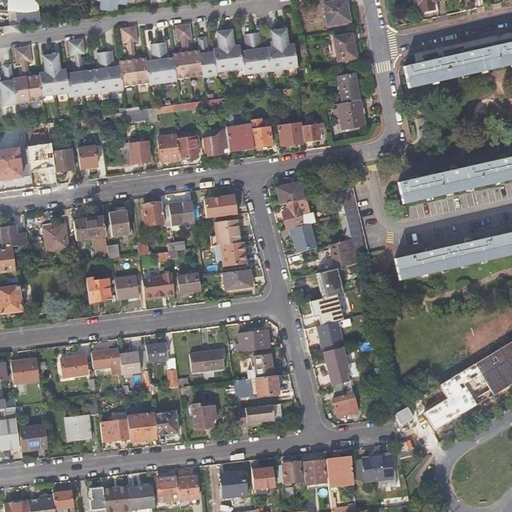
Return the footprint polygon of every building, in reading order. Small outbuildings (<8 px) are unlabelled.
[(33,22),(40,21),(38,0),(6,0),(7,11),(23,12),(24,12),(31,11),(33,22)] [(97,0),(100,1),(99,10),(115,12),(116,8),(126,9),(127,0),(97,0)] [(346,0),(342,0),(324,3),(328,25),(350,21),(346,0)] [(417,0),(420,12),(434,9),(433,1),(440,0),(417,0)] [(26,23),(33,22),(31,11),(24,12),(26,23)] [(19,32),(18,24),(10,26),(2,27),(3,34),(19,32)] [(113,68),(111,51),(96,53),(98,70),(81,72),(79,55),(84,54),(82,39),(68,41),(70,56),(75,55),(78,72),(66,74),(66,70),(60,71),(58,54),(43,57),(45,73),(39,73),(39,75),(28,77),(26,62),(31,61),(29,47),(14,49),(17,63),(22,63),(24,77),(12,79),(10,65),(3,66),(5,82),(0,82),(0,89),(2,106),(43,101),(42,97),(69,93),(70,98),(123,90),(123,87),(150,83),(150,85),(176,82),(176,81),(202,77),(202,79),(216,76),(216,73),(242,69),(243,75),(296,68),(293,45),(287,45),(285,29),(270,31),(272,47),(261,49),(258,33),(243,35),(245,51),(239,52),(239,46),(233,47),(231,31),(215,33),(218,49),(212,50),(212,53),(206,53),(204,37),(197,38),(198,51),(187,52),(185,40),(191,39),(189,25),(174,27),(176,41),(182,40),(183,53),(172,54),(172,58),(166,59),(164,43),(149,45),(151,61),(146,62),(145,58),(134,60),(131,42),(137,42),(135,27),(120,29),(122,44),(128,43),(130,60),(118,62),(119,67),(113,68)] [(353,34),(335,37),(339,62),(357,58),(353,34)] [(446,57),(405,66),(409,87),(511,64),(511,37),(445,53),(446,57)] [(343,103),(360,100),(355,75),(339,78),(343,103)] [(221,99),(222,105),(247,101),(246,96),(221,99)] [(197,103),(198,109),(222,106),(222,105),(221,99),(197,103)] [(364,125),(360,100),(343,103),(338,104),(342,130),(364,125)] [(173,113),(198,110),(198,109),(197,103),(172,106),(173,113)] [(148,118),(149,125),(157,124),(156,115),(173,113),(172,106),(155,108),(147,110),(148,118)] [(147,110),(147,109),(132,112),(133,120),(148,118),(147,110)] [(250,121),(250,125),(253,148),(273,146),(270,127),(261,128),(259,120),(250,121)] [(324,129),(323,123),(301,126),(302,133),(303,143),(320,140),(319,133),(321,133),(321,129),(324,129)] [(225,128),(225,129),(228,148),(229,153),(254,150),(253,148),(250,125),(225,128)] [(201,138),(204,157),(224,154),(224,149),(228,148),(225,129),(221,130),(214,136),(201,138)] [(303,143),(302,133),(279,136),(281,146),(303,143)] [(177,141),(176,135),(158,138),(162,163),(180,161),(179,160),(177,141)] [(177,141),(179,160),(197,158),(196,149),(200,149),(198,138),(177,141)] [(121,166),(150,162),(147,144),(129,146),(129,150),(119,151),(121,166)] [(78,149),(81,169),(98,167),(95,147),(78,149)] [(0,180),(31,176),(27,148),(0,151),(0,180)] [(53,153),(53,156),(54,162),(56,173),(75,170),(72,150),(53,153)] [(511,157),(399,183),(403,204),(511,179),(511,157)] [(280,205),(286,204),(303,199),(298,179),(275,185),(280,205)] [(338,183),(340,191),(351,189),(349,181),(338,183)] [(345,215),(338,190),(331,192),(337,217),(345,215)] [(206,219),(236,215),(233,198),(229,195),(203,199),(204,206),(205,206),(206,217),(205,217),(206,219)] [(303,199),(286,204),(287,208),(281,209),(286,228),(301,224),(299,216),(307,214),(307,213),(304,199),(303,199)] [(164,224),(164,226),(194,222),(194,220),(191,202),(162,206),(164,224)] [(164,224),(162,206),(161,203),(142,206),(143,212),(144,222),(145,227),(164,224)] [(110,237),(129,235),(126,211),(108,213),(110,237)] [(313,212),(307,213),(307,214),(299,216),(301,224),(315,221),(313,212)] [(350,239),(345,215),(337,217),(336,217),(342,241),(350,239)] [(72,221),(75,240),(105,236),(102,217),(72,221)] [(217,245),(220,244),(238,242),(235,219),(214,221),(217,245)] [(298,253),(317,248),(311,223),(292,228),(298,253)] [(0,231),(2,248),(11,247),(27,244),(26,234),(23,234),(16,235),(15,225),(8,226),(0,226),(0,231)] [(45,253),(67,250),(64,226),(41,228),(45,253)] [(511,232),(396,259),(400,280),(511,254),(511,232)] [(355,264),(350,239),(342,241),(327,245),(330,258),(332,257),(335,269),(336,268),(355,264)] [(137,246),(138,255),(151,253),(151,251),(148,251),(147,245),(146,241),(136,242),(137,246)] [(238,242),(220,244),(222,266),(244,263),(241,241),(238,242)] [(167,243),(168,251),(176,250),(175,242),(167,243)] [(112,258),(118,258),(117,245),(106,246),(108,259),(112,258)] [(76,249),(76,248),(69,248),(71,264),(78,263),(77,256),(76,249)] [(0,271),(14,270),(11,249),(0,249),(0,271)] [(176,250),(168,251),(169,259),(170,264),(178,263),(176,250)] [(168,251),(154,253),(155,261),(169,259),(168,251)] [(325,297),(342,293),(336,268),(335,269),(319,272),(325,297)] [(248,269),(221,273),(223,290),(250,286),(248,269)] [(141,279),(144,298),(174,294),(171,272),(162,273),(163,277),(141,279)] [(187,289),(198,288),(196,273),(177,276),(179,293),(187,292),(187,289)] [(86,278),(89,303),(110,300),(108,279),(92,281),(92,278),(86,278)] [(114,280),(117,299),(138,297),(135,278),(114,280)] [(361,288),(359,278),(352,280),(354,290),(361,288)] [(0,310),(0,314),(21,311),(17,286),(0,288),(0,310)] [(339,327),(350,324),(348,317),(337,319),(335,309),(313,315),(318,335),(340,330),(339,327)] [(371,333),(368,320),(356,323),(359,336),(371,333)] [(236,352),(268,348),(266,329),(237,333),(238,345),(235,345),(236,352)] [(511,342),(441,385),(449,398),(420,417),(431,435),(507,388),(511,383),(511,342)] [(145,350),(146,362),(166,360),(166,359),(164,343),(144,345),(145,350)] [(330,386),(333,385),(346,382),(341,360),(343,359),(340,347),(322,352),(330,386)] [(117,348),(90,352),(92,368),(108,366),(109,373),(120,372),(119,365),(118,354),(117,348)] [(145,350),(136,352),(139,372),(142,371),(147,371),(146,362),(145,350)] [(201,353),(203,372),(223,369),(220,351),(201,353)] [(120,372),(120,374),(139,372),(136,352),(118,354),(119,365),(120,372)] [(203,372),(201,353),(188,355),(190,373),(203,372)] [(247,378),(271,375),(269,354),(253,356),(255,368),(246,369),(247,378)] [(62,377),(86,374),(84,356),(60,359),(62,377)] [(175,369),(174,358),(166,359),(166,360),(167,370),(175,369)] [(10,363),(11,374),(12,379),(13,387),(39,383),(36,360),(10,363)] [(0,380),(3,381),(12,379),(11,374),(6,374),(4,363),(0,363),(0,380)] [(176,379),(175,369),(167,370),(169,386),(177,386),(176,379)] [(247,378),(232,380),(233,388),(246,387),(255,386),(256,396),(278,393),(275,374),(271,375),(247,378)] [(186,378),(176,379),(177,386),(187,385),(186,378)] [(346,382),(333,385),(336,397),(331,398),(336,416),(349,413),(350,415),(356,413),(356,411),(357,411),(350,381),(346,382)] [(187,385),(177,386),(178,395),(190,394),(189,385),(187,385)] [(98,412),(96,398),(88,399),(89,414),(98,412)] [(282,418),(280,402),(273,403),(274,419),(282,418)] [(273,403),(236,407),(238,426),(247,425),(247,422),(274,419),(273,403)] [(192,429),(211,427),(210,419),(213,418),(212,406),(197,408),(197,412),(190,413),(192,429)] [(153,413),(155,435),(177,432),(174,410),(153,413)] [(126,416),(125,411),(112,413),(113,421),(126,420),(126,416)] [(155,435),(153,413),(126,416),(126,420),(128,438),(129,441),(156,438),(155,435)] [(65,440),(89,438),(86,414),(63,417),(65,440)] [(0,449),(18,448),(15,418),(0,419),(0,449)] [(128,438),(126,420),(113,421),(99,423),(100,434),(101,442),(128,438)] [(46,449),(44,426),(18,429),(20,452),(46,449)] [(410,455),(410,443),(400,443),(400,455),(410,455)] [(391,478),(389,456),(362,459),(364,481),(391,478)] [(352,481),(350,458),(326,461),(328,483),(352,481)] [(306,511),(305,511),(313,511),(312,501),(309,501),(307,484),(325,482),(323,460),(302,462),(305,484),(303,484),(306,511)] [(297,463),(290,464),(280,465),(283,483),(301,482),(298,463),(297,463)] [(250,470),(253,489),(272,486),(270,468),(250,470)] [(222,497),(245,494),(242,470),(219,473),(222,497)] [(177,479),(176,475),(168,475),(168,478),(156,479),(159,501),(179,499),(177,479)] [(177,479),(179,499),(179,500),(197,498),(194,477),(177,479)] [(152,485),(127,488),(127,489),(129,510),(130,511),(154,508),(152,485)] [(104,511),(102,489),(102,487),(88,488),(89,499),(87,499),(88,510),(96,509),(96,511),(104,511)] [(113,511),(129,510),(127,489),(111,491),(111,488),(102,489),(104,511),(113,511)] [(52,495),(54,509),(71,507),(69,491),(52,493),(52,495)] [(54,511),(54,509),(52,495),(43,496),(43,499),(28,500),(29,511),(54,511)] [(3,503),(3,509),(3,511),(29,511),(28,500),(3,503)]
